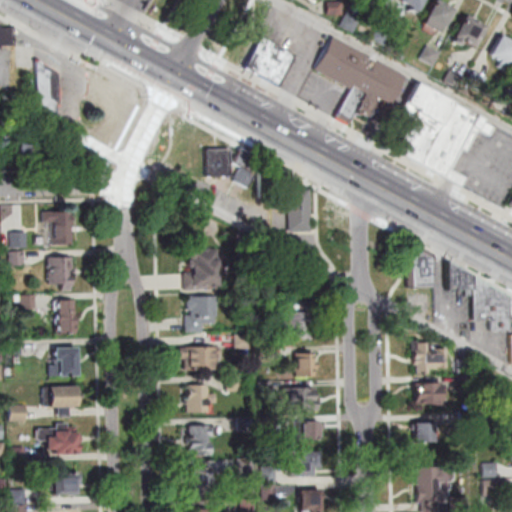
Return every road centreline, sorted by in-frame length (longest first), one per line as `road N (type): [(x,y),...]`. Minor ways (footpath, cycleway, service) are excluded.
road 1 (residential): [(151,511),(144,294),(129,272)]
road 2 (residential): [(129,272),(114,295),(118,511)]
road 3 (residential): [(129,272),(123,91),(138,56)]
road 4 (primary): [(511,259),(369,181)]
road 5 (residential): [(366,290),(352,302),(355,401),(367,417)]
road 6 (residential): [(367,417),(377,411),(380,381),(378,305),(366,290)]
road 7 (residential): [(127,184),(0,187)]
